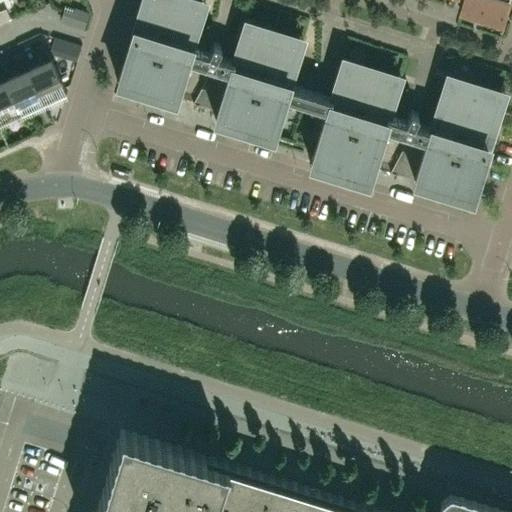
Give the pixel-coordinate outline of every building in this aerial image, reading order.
[(330,97),(289,84),(289,83),(288,83),(301,42),(243,25),(233,59),(232,59),(216,54),(220,45),(213,41),(208,51),(207,51),(207,52),(191,47),(191,46),(203,5),(186,0),(141,0),(117,81),(174,99),(186,59),(187,59),(212,66),(212,67),(193,102),(217,110),(214,118),(272,136),(283,100),(325,113),(310,163),(367,181),(383,129),(383,126),(409,134),(409,135),(390,171),(414,178),(413,180),(471,198),(503,96),(445,78),(430,127),(429,128),(413,122),(418,113),(410,109),(405,119),(404,120),(388,115),(388,114),(399,80),(384,75),(341,62),(330,96),(330,97)] [(480,18),(486,0),(463,0),(460,12),(480,18)] [(501,25),(508,0),(486,0),(480,18),(501,25)] [(83,27),(87,14),(74,9),(72,13),(64,11),(60,20),(83,27)] [(55,36),(50,51),(59,55),(65,39),(55,36)] [(66,89),(51,58),(29,68),(43,100),(57,94),(57,93),(66,89)] [(43,100),(29,68),(7,78),(22,110),(43,100)] [(0,120),(22,110),(7,78),(0,81),(0,120)] [(511,511),(511,507),(459,491),(455,490),(452,489),(450,489),(448,489),(447,490),(445,491),(443,492),(442,494),(441,495),(440,497),(439,499),(436,511),(435,511),(392,511),(388,511),(387,510),(383,509),(383,510),(377,508),(377,507),(373,506),(372,506),(372,507),(366,505),(366,504),(361,502),(361,503),(355,502),(354,501),(355,500),(350,499),(349,499),(349,500),(343,498),(343,497),(339,495),(338,496),(332,495),(332,494),(332,493),(327,492),(326,492),(326,493),(320,491),(320,490),(315,489),(315,488),(315,489),(309,487),(309,486),(304,485),(303,485),(303,486),(297,484),(297,483),(297,482),(292,481),(292,482),(286,480),(285,479),(286,479),(281,478),(280,478),(274,477),(274,476),(274,475),(269,474),(269,475),(263,473),(263,472),(262,472),(263,472),(258,470),(258,471),(257,471),(251,469),(251,468),(246,467),(246,468),(240,466),(240,465),(235,463),(235,464),(234,463),(234,464),(228,462),(228,461),(223,460),(223,461),(217,459),(217,458),(216,458),(217,457),(212,456),(211,456),(211,457),(205,455),(205,454),(200,452),(200,453),(194,452),(194,451),(194,450),(189,449),(188,449),(188,450),(182,448),(182,447),(177,445),(177,446),(171,444),(170,444),(170,443),(166,442),(165,442),(165,443),(159,441),(159,440),(154,438),(154,439),(148,437),(148,436),(143,435),(142,435),(142,436),(136,434),(136,433),(136,432),(131,431),(131,432),(125,430),(125,429),(121,428),(120,428),(120,429),(120,432),(119,432),(120,432),(118,439),(118,438),(117,439),(116,443),(116,444),(117,444),(115,450),(114,450),(113,450),(112,455),(113,455),(111,461),(110,461),(108,466),(109,466),(109,467),(108,473),(107,473),(106,473),(105,478),(104,484),(103,485),(103,484),(101,489),(102,490),(100,496),(98,500),(98,501),(96,507),(94,511),(160,511),(162,507),(179,511),(511,511)]
